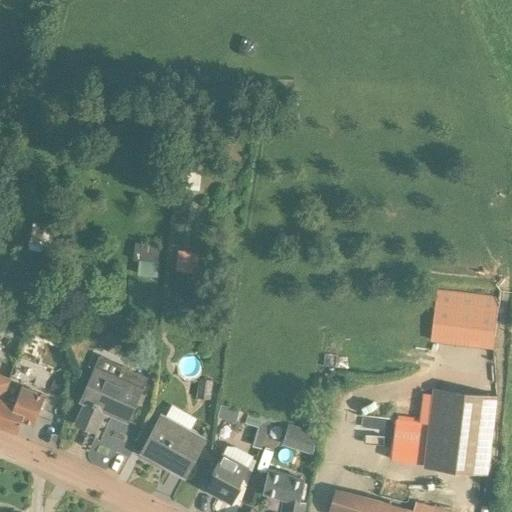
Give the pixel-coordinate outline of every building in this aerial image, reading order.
[(202,165),(189,164),(188,183),(201,184),(202,165)] [(47,254),(53,227),(32,222),(26,250),(47,254)] [(157,278),(159,263),(157,262),(159,246),(134,243),(132,259),(138,260),(136,275),(157,278)] [(197,273),(199,253),(177,251),(175,271),(197,273)] [(434,340),(498,344),(501,295),(437,291),(434,340)] [(96,368),(81,401),(86,403),(77,423),(95,431),(105,409),(112,412),(111,414),(127,421),(142,388),(96,368)] [(0,406),(2,400),(9,378),(0,375),(0,406)] [(212,382),(198,380),(195,400),(209,402),(212,382)] [(70,385),(60,381),(54,396),(64,399),(70,385)] [(396,416),(391,458),(491,470),(500,392),(435,384),(430,421),(396,416)] [(0,406),(0,425),(18,432),(24,414),(36,419),(44,400),(45,397),(21,387),(14,404),(2,400),(0,406)] [(204,440),(191,433),(196,422),(172,409),(166,419),(162,417),(142,453),(185,476),(204,440)] [(251,447),(260,451),(270,422),(247,415),(244,425),(257,429),(251,447)] [(281,444),(312,454),(315,435),(287,426),(281,444)] [(223,456),(214,471),(216,473),(207,488),(232,502),(240,486),(238,485),(247,469),(223,456)] [(252,459),(247,469),(251,471),(256,461),(252,459)] [(301,511),(304,502),(300,502),(304,481),(268,470),(263,492),(287,499),(284,511),(301,511)] [(445,511),(417,504),(415,511),(408,511),(378,502),(378,504),(354,501),(350,511),(445,511)]
